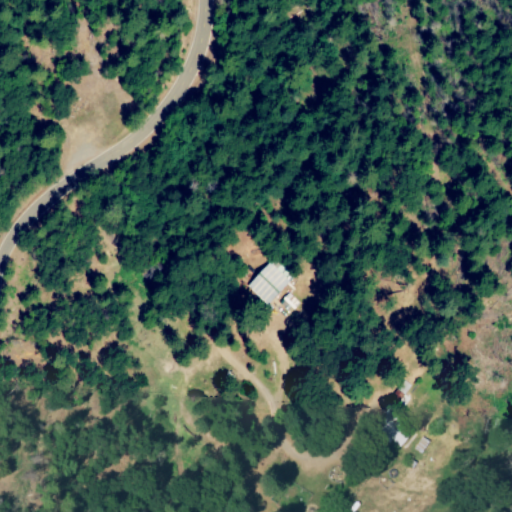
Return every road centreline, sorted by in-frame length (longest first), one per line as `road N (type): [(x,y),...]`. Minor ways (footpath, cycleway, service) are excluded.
road 1 (residential): [(78,176),(123,230),(205,274),(304,399)]
road 2 (residential): [(0,202),(29,208),(148,126),(182,88),(202,42),(200,0)]
